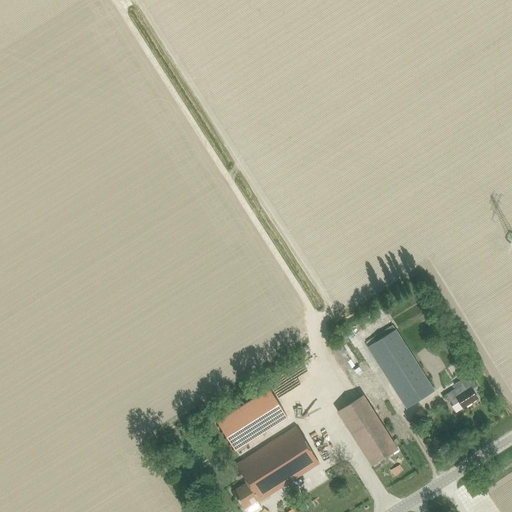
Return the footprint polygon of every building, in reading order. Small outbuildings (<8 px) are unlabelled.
[(433,391),(395,329),(394,329),(381,308),(361,321),(374,342),(367,347),(406,408),(433,391)] [(459,402),(463,408),(475,400),(469,391),(474,387),(467,376),(453,385),(455,388),(444,396),(451,407),(459,402)] [(215,422),(234,450),(285,416),(267,388),(266,388),(263,384),(256,389),(259,393),(215,422)] [(337,411),(370,462),(396,445),(362,395),(337,411)] [(318,462),(294,426),(236,464),(248,482),(233,492),(244,508),(256,500),(258,502),(318,462)]
